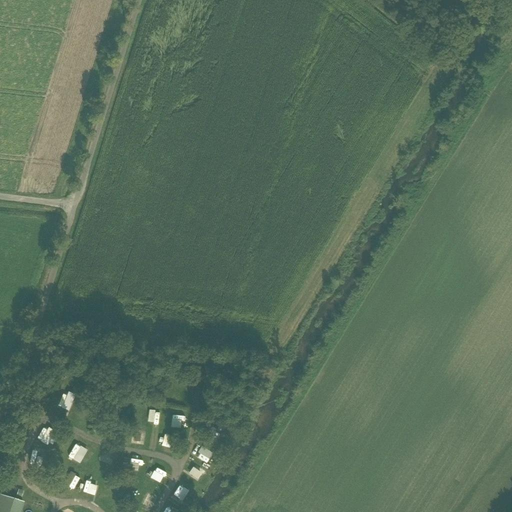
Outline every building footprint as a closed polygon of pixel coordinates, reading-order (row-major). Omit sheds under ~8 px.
[(64,390),(57,405),(69,411),(76,396),(64,390)] [(158,424),(160,412),(149,410),(147,422),(158,424)] [(170,427),(181,428),(181,416),(171,415),(170,427)] [(183,443),(182,458),(191,458),(192,444),(183,443)] [(71,459),(78,463),(86,450),(79,446),(71,459)] [(123,457),(121,468),(136,471),(138,460),(123,457)] [(154,467),(149,477),(160,482),(165,473),(154,467)] [(191,467),(187,473),(197,480),(201,473),(191,467)] [(75,488),(79,476),(67,472),(63,484),(75,488)] [(89,491),(91,481),(85,479),(82,490),(89,491)] [(179,484),(172,494),(182,501),(189,491),(179,484)] [(152,506),(157,497),(146,493),(142,502),(152,506)] [(19,511),(22,503),(0,495),(0,511),(19,511)]
